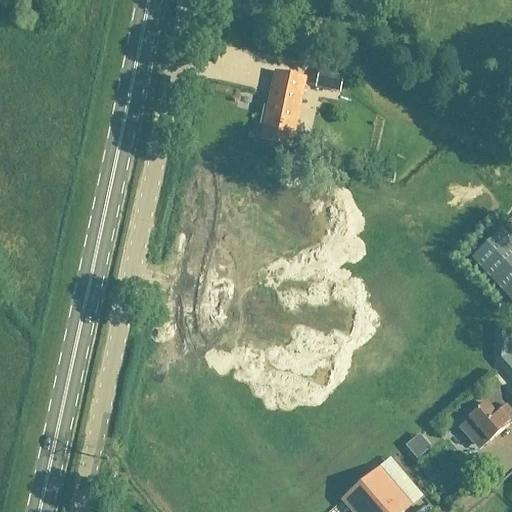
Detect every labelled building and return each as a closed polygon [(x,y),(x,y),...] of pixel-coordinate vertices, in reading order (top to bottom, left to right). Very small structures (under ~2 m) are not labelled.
[(350,75),(346,74),(347,70),(327,66),(326,70),(321,68),(316,90),(346,97),(350,75)] [(261,139),(261,142),(290,148),(304,82),(275,76),(265,123),(261,125),(259,135),(261,139)] [(397,136),(382,164),(403,174),(417,146),(397,136)] [(395,174),(383,173),(381,183),(393,185),(395,174)] [(470,262),(508,302),(511,305),(511,245),(500,233),(470,262)] [(511,357),(499,369),(511,382),(511,357)] [(511,424),(511,414),(506,408),(496,417),(486,406),(469,421),(459,430),(473,447),(483,438),(489,444),(511,424)] [(402,455),(430,486),(446,471),(418,441),(402,455)] [(349,511),(402,511),(373,477),(342,503),(349,511)]
